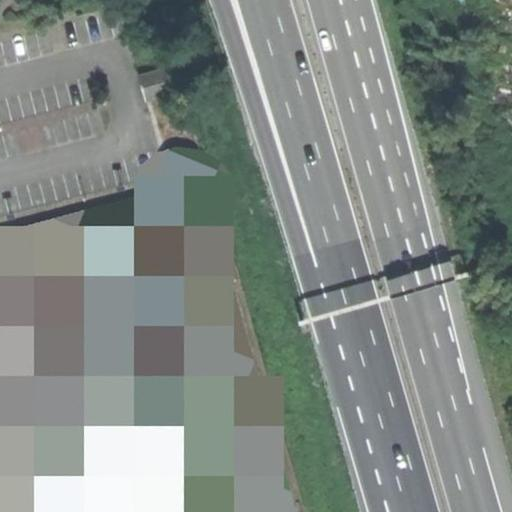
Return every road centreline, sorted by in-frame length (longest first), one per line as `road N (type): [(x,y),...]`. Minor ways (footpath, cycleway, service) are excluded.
road 1 (trunk): [(476,511),(335,0)]
road 2 (trunk): [(221,0),(285,196),(346,276)]
road 3 (trunk): [(267,0),(346,276)]
road 4 (trunk): [(346,276),(414,511)]
